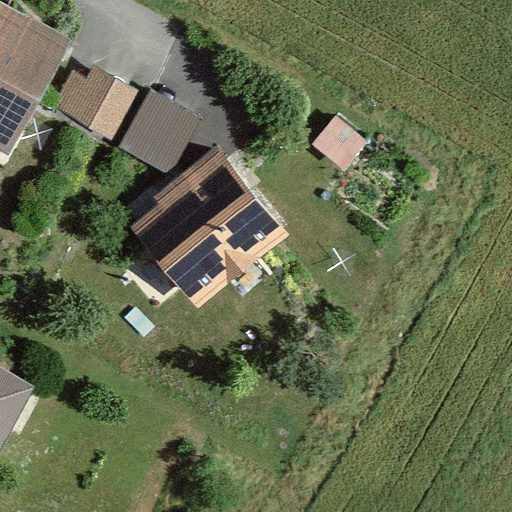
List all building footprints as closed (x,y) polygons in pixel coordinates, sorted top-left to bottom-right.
[(0,135),(59,34),(0,1),(0,135)] [(139,83),(76,61),(59,110),(121,132),(139,83)] [(154,82),(121,140),(173,169),(206,112),(154,82)] [(214,143),(118,236),(197,317),(293,223),(214,143)] [(0,378),(0,436),(25,393),(0,378)]
